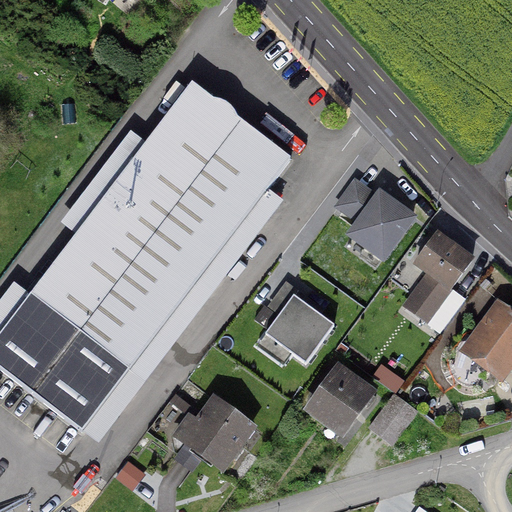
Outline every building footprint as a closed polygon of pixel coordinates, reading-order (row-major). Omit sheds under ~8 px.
[(212,103),(190,87),(0,335),(0,370),(82,433),(289,162),(236,122),(233,116),(229,111),(224,107),(218,105),(212,103)] [(350,240),(384,264),(415,221),(380,197),(350,240)] [(449,292),(470,263),(436,238),(415,266),(429,277),(412,300),(430,313),(447,291),(449,292)] [(334,326),(294,298),(266,338),(305,366),(334,326)] [(498,378),(511,359),(511,320),(499,310),(465,354),(498,378)] [(374,400),(336,373),(308,412),(341,435),(363,404),(368,408),(374,400)] [(392,398),(368,431),(391,448),(415,415),(392,398)] [(189,418),(175,438),(220,470),(228,458),(230,460),(239,448),(237,447),(249,430),(214,404),(199,425),(189,418)]
